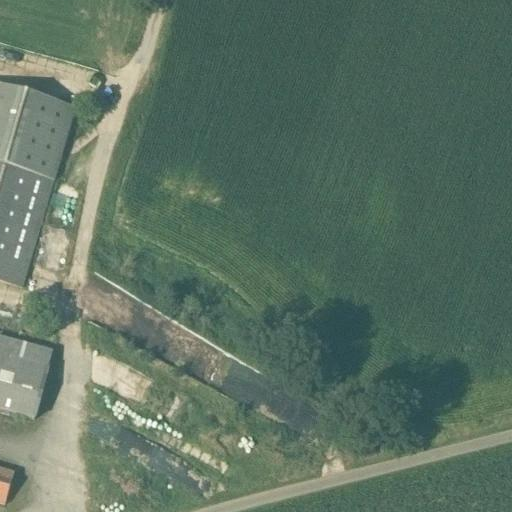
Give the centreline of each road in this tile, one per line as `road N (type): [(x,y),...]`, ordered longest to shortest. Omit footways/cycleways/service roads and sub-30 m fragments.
road 1 (residential): [(218,511),(511,436)]
road 2 (track): [(158,0),(115,134)]
